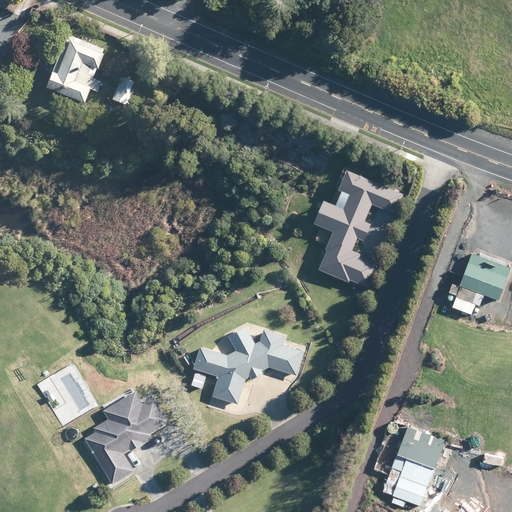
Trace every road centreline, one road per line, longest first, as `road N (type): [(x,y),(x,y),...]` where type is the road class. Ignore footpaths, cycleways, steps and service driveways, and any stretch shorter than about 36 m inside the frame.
road 1 (residential): [(154,511),(348,391),(445,143)]
road 2 (secondary): [(445,143),(112,0)]
